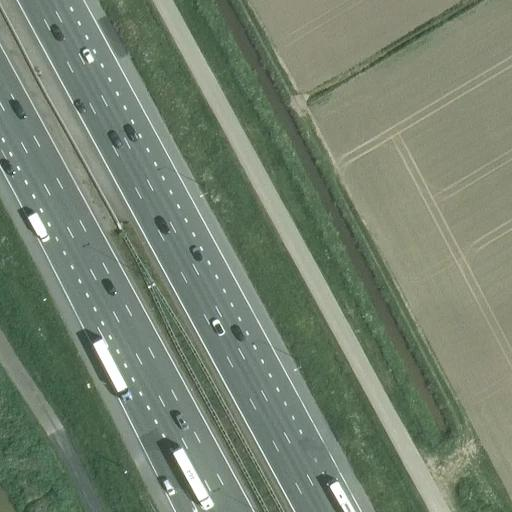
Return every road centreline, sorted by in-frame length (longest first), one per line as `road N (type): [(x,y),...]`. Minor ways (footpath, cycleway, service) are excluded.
road 1 (unclassified): [(439,511),(160,0)]
road 2 (motorway): [(316,511),(41,0)]
road 3 (motorway): [(0,105),(211,511)]
road 4 (unclassified): [(96,511),(0,343)]
